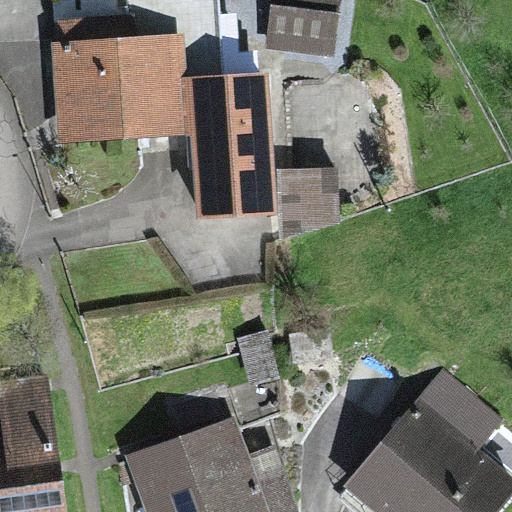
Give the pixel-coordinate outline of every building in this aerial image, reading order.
[(334,4),(298,0),(237,0),(236,16),(331,25),(334,4)] [(119,27),(42,32),(49,144),(173,136),(167,46),(120,49),(119,27)] [(186,128),(191,223),(257,220),(252,124),(186,128)] [(0,511),(48,511),(39,392),(0,394),(0,511)] [(340,492),(364,511),(476,511),(496,488),(464,462),(479,444),(418,395),(340,492)] [(215,427),(126,459),(145,511),(285,511),(266,459),(231,471),(215,427)]
